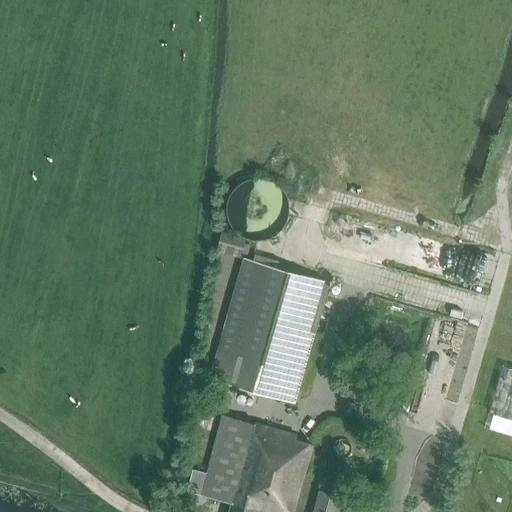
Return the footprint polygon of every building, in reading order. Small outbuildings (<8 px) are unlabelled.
[(288,214),(288,202),(283,191),(273,182),(259,178),(249,179),(238,184),(230,193),(227,203),(227,213),(230,224),(237,232),(241,236),(242,236),(251,239),(262,239),(273,236),(282,228),(288,214)] [(221,230),(215,247),(240,255),(242,251),(246,253),(249,243),(245,241),(246,238),(221,230)] [(329,281),(244,258),(211,377),(294,401),(329,281)] [(511,368),(502,365),(488,411),(511,418),(511,368)] [(207,473),(192,470),(187,490),(231,503),(229,511),(255,511),(256,508),(273,511),(292,511),(312,443),(296,439),(296,435),(222,416),(207,473)] [(320,481),(318,490),(320,490),(314,511),(335,511),(340,495),(338,495),(339,491),(334,489),(335,485),(320,481)]
